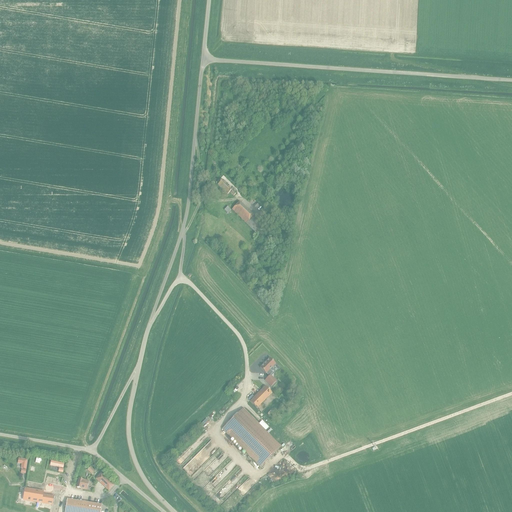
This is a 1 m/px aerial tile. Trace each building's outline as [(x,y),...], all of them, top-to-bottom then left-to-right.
[(220,182),(218,180),(215,183),(227,195),(230,192),(233,196),(236,194),(234,192),(236,190),(233,187),(231,189),(222,180),(220,182)] [(266,228),(258,220),(239,202),(232,209),(258,236),(266,228)] [(275,364),(269,358),(260,368),(266,374),(266,373),(269,376),(265,380),(271,386),(276,381),(270,375),(273,372),(270,369),(275,364)] [(275,398),(264,387),(249,402),(259,412),(275,398)] [(258,424),(242,409),(222,429),(260,467),(280,447),(265,431),(268,427),(262,421),(258,424)] [(193,473),(210,455),(209,453),(215,446),(210,441),(185,465),(193,473)] [(27,460),(18,458),(18,463),(22,464),(21,468),(26,469),(27,460)] [(96,479),(109,491),(114,485),(101,474),(96,479)] [(79,478),(76,487),(86,490),(88,481),(79,478)] [(60,498),(31,493),(29,501),(58,507),(60,498)] [(66,499),(64,511),(100,511),(101,505),(66,499)]
